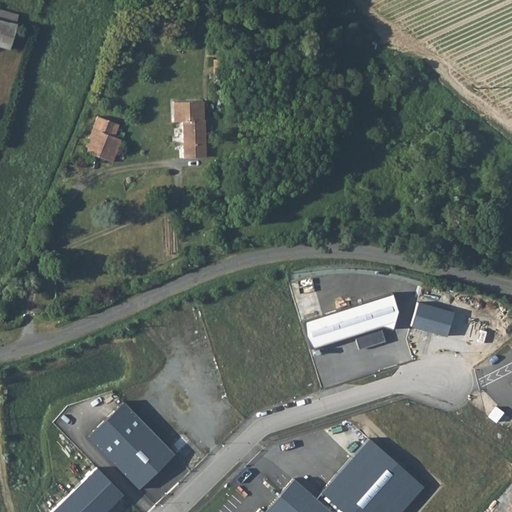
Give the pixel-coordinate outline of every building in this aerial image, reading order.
[(0,9),(0,47),(7,50),(17,14),(0,9)] [(181,122),(182,143),(185,143),(185,150),(182,150),(183,158),(205,157),(203,121),(202,121),(201,101),(172,102),(172,122),(181,122)] [(117,125),(108,121),(96,117),(82,152),(110,162),(119,140),(112,138),(117,125)] [(391,292),(300,321),(308,349),(353,335),(358,350),(384,341),(380,326),(391,329),(396,311),(391,292)] [(422,302),(414,328),(448,339),(457,313),(422,302)] [(193,463),(203,452),(185,435),(175,445),(193,463)] [(262,511),(261,511),(258,509),(255,511),(399,511),(420,488),(365,439),(314,497),(293,478),(262,511)] [(96,468),(50,511),(103,511),(122,494),(96,468)]
